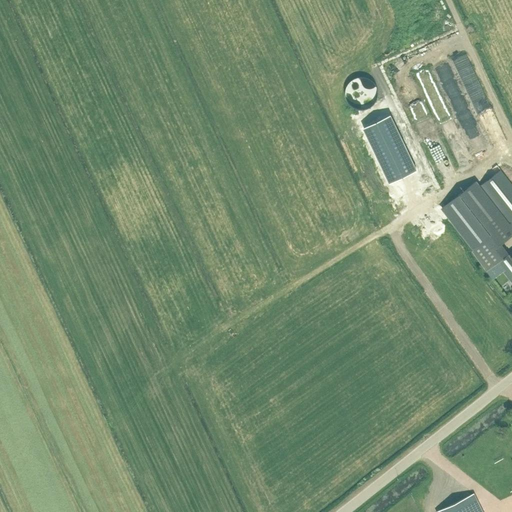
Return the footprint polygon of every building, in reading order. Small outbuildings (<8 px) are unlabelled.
[(455,60),(487,142),(497,139),(464,56),(455,60)] [(410,77),(397,80),(401,98),(414,95),(410,77)] [(389,182),(416,169),(390,115),(363,128),(389,182)] [(511,184),(500,169),(480,185),(476,180),(441,207),(474,249),(472,251),(480,262),(503,244),(502,243),(511,234),(511,184)] [(503,244),(480,262),(493,278),(503,270),(511,281),(511,250),(509,252),(503,244)] [(508,461),(511,453),(503,450),(501,458),(508,461)] [(482,511),(473,493),(437,511),(482,511)]
